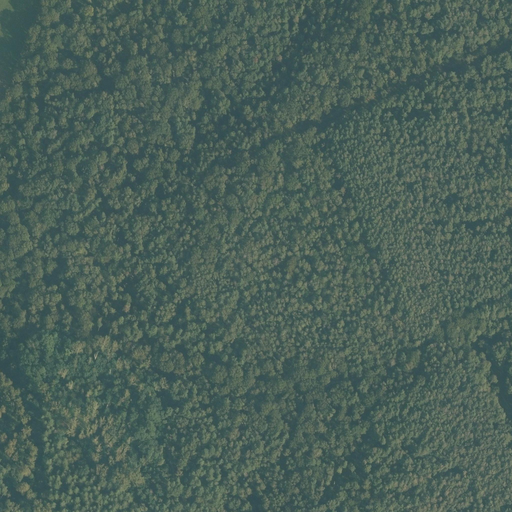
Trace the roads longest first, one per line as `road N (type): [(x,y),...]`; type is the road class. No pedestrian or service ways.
road 1 (track): [(208,185),(166,227),(168,241),(223,322),(263,343),(288,387)]
road 2 (unknown): [(511,47),(292,136)]
road 3 (unknown): [(286,369),(258,302),(208,221),(212,201),(240,163)]
road 4 (track): [(511,51),(297,139)]
road 5 (track): [(208,185),(204,238),(259,309),(287,381)]
road 6 (track): [(0,330),(93,344),(191,383)]
road 7 (track): [(191,383),(168,450),(171,484),(100,498),(96,511)]
road 8 (track): [(288,387),(363,379),(452,333)]
road 9 (track): [(284,130),(329,64),(359,49),(376,0)]
road 10 (track): [(269,511),(193,382)]
road 11 (track): [(290,113),(330,45),(369,11)]
road 12 (track): [(46,0),(0,115)]
